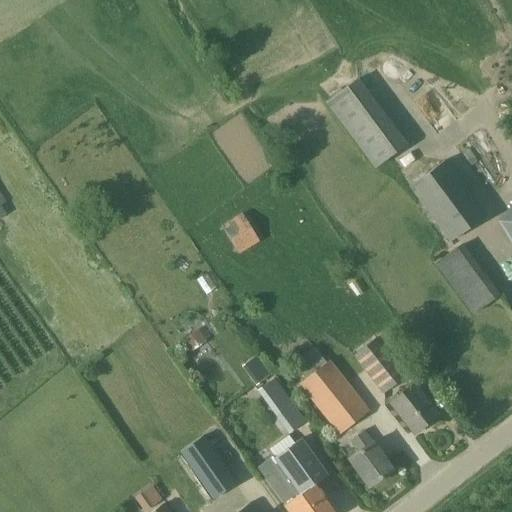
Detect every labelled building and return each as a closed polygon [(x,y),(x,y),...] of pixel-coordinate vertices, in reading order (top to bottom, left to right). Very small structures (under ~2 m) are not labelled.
[(374,170),(406,145),(357,78),(324,103),(374,170)] [(486,216),(463,184),(446,159),(408,187),(449,243),(486,216)] [(511,206),(498,222),(511,245),(511,206)] [(236,255),(256,240),(236,213),(228,219),(235,230),(224,238),(236,255)] [(463,314),(493,297),(462,242),(431,259),(463,314)] [(188,347),(202,341),(197,329),(183,335),(188,347)] [(382,394),(407,375),(377,336),(352,356),(382,394)] [(338,436),(369,411),(328,360),(298,385),(338,436)] [(258,390),(276,415),(285,408),(268,384),(267,383),(258,390)] [(414,434),(437,416),(412,385),(389,403),(414,434)] [(212,500),(236,483),(203,436),(179,453),(212,500)] [(288,511),(330,511),(312,487),(327,477),(300,439),(258,469),(284,505),(288,511)] [(368,488),(392,471),(371,442),(347,459),(368,488)] [(165,492),(180,484),(161,444),(146,451),(165,492)] [(254,511),(248,503),(236,511),(254,511)]
